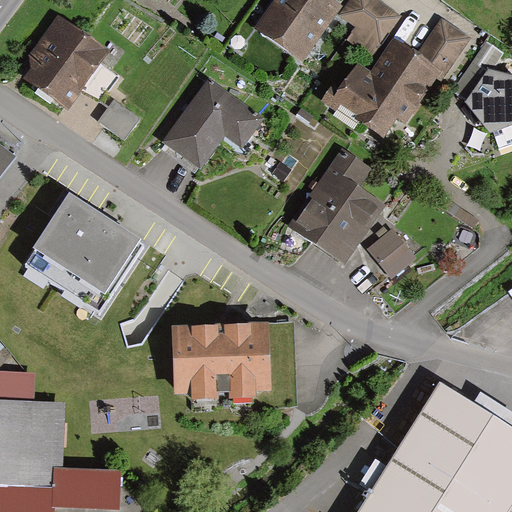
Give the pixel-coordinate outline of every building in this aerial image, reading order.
[(267,0),(250,26),(298,58),(336,0),(267,0)] [(381,0),(343,0),(338,10),(355,20),(345,36),(371,51),(396,8),(381,0)] [(99,43),(57,14),(17,70),(59,100),(99,43)] [(341,64),(322,97),(383,132),(395,113),(402,117),(434,62),(443,67),(463,33),(438,19),(419,51),(392,36),(366,79),(341,64)] [(511,81),(488,74),(465,108),(490,140),(511,132),(511,81)] [(255,115),(206,79),(162,137),(194,162),(219,128),(235,140),(255,115)] [(142,121),(115,101),(98,124),(125,144),(142,121)] [(0,177),(16,157),(0,144),(0,177)] [(388,182),(339,150),(288,226),(337,258),(388,182)] [(142,246),(69,201),(25,271),(98,316),(142,246)] [(416,261),(391,231),(367,252),(391,281),(416,261)] [(269,331),(173,334),(175,401),(191,400),(191,408),(218,408),(217,399),(230,399),(230,407),(257,406),(256,397),(271,397),(269,331)] [(24,364),(0,363),(0,511),(30,511),(46,511),(47,496),(112,497),(113,458),(54,457),(55,397),(24,396),(24,364)] [(505,511),(511,501),(511,437),(441,393),(365,511),(505,511)]
